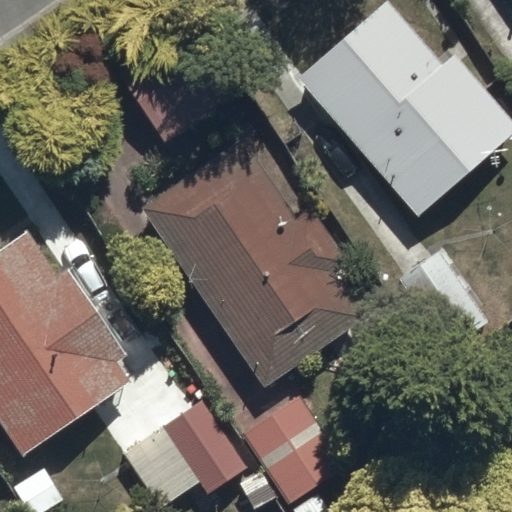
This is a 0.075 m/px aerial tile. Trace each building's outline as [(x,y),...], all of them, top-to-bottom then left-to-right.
[(509,128),(394,0),(381,0),(300,73),(420,207),(509,128)] [(173,18),(108,57),(158,141),(224,101),(173,18)] [(293,210),(244,143),(127,191),(274,392),(377,318),(338,265),(359,249),(317,192),(293,210)] [(128,382),(29,227),(0,245),(0,417),(21,450),(128,382)] [(298,392),(239,428),(285,499),(343,462),(298,392)] [(242,463),(199,397),(160,422),(204,488),(242,463)]
